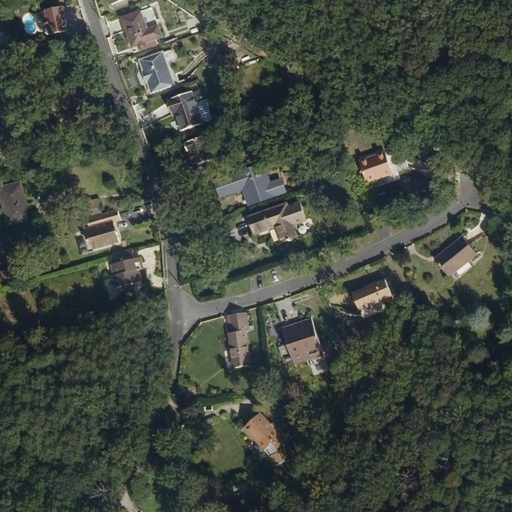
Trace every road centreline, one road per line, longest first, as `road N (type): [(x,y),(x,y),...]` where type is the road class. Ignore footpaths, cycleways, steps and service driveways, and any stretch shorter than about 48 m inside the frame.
road 1 (residential): [(179,326),(421,231),(474,187),(462,168)]
road 2 (unclassified): [(82,0),(179,326)]
road 3 (residential): [(177,0),(462,168)]
road 4 (track): [(511,368),(342,511)]
road 5 (unclassified): [(179,326),(115,479)]
